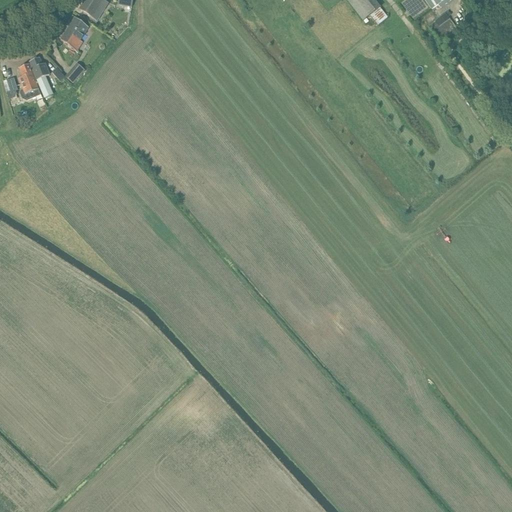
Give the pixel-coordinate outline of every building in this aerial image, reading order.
[(86,0),(79,11),(88,16),(97,22),(108,4),(102,0),(86,0)] [(119,0),(118,6),(132,8),(133,0),(119,0)] [(374,0),(346,0),(347,1),(361,18),(363,22),(371,16),(379,26),(389,17),(374,0)] [(422,0),(431,11),(445,0),(422,0)] [(81,43),(89,28),(83,24),(75,18),(61,40),(69,47),(77,53),(82,45),(81,43)] [(39,59),(30,62),(33,72),(37,81),(44,99),(53,95),(46,78),(50,76),(49,74),(45,64),(42,66),(39,59)] [(66,78),(74,84),(85,71),(77,64),(66,78)] [(19,69),(23,80),(20,81),(23,90),(21,91),(20,94),(23,99),(27,101),(41,96),(33,74),(29,65),(19,69)] [(53,73),(61,82),(66,78),(57,69),(53,73)] [(6,81),(10,92),(15,91),(18,90),(14,79),(6,81)] [(10,92),(7,93),(8,100),(12,99),(16,94),(15,91),(10,92)]
